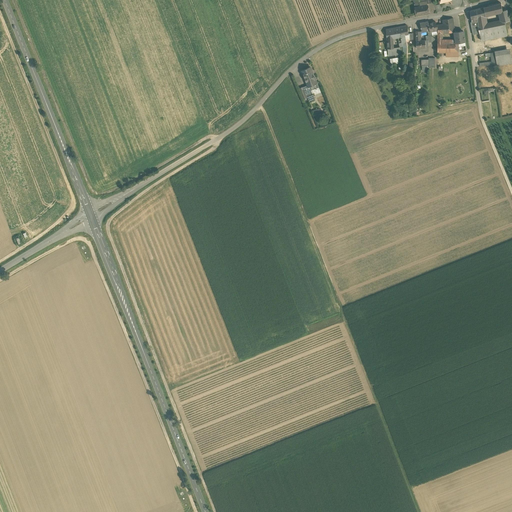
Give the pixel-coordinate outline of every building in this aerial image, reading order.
[(500,3),(484,8),(485,15),(499,12),(502,11),(500,3)] [(427,5),(415,7),(416,15),(429,13),(427,5)] [(484,8),(476,10),(477,17),(484,16),(485,15),(484,8)] [(476,10),(470,11),(472,22),(478,21),(478,18),(477,18),(477,17),(476,10)] [(506,10),(502,11),(499,12),(502,22),(502,23),(504,22),(509,21),(506,10)] [(453,18),(443,20),(443,25),(443,28),(448,28),(448,32),(455,31),(453,18)] [(478,21),(472,22),(473,26),(471,26),(473,35),(479,33),(478,26),(478,22),(478,21)] [(494,23),(486,25),(486,21),(478,22),(478,26),(479,33),(481,41),(497,37),(494,23)] [(428,22),(420,23),(422,31),(428,30),(429,30),(428,23),(428,22)] [(436,22),(428,23),(429,30),(430,32),(431,31),(438,30),(438,25),(436,25),(436,22)] [(502,23),(502,22),(494,23),(497,37),(507,35),(504,22),(502,23)] [(407,25),(399,27),(400,35),(405,35),(408,34),(407,25)] [(443,25),(438,25),(438,30),(438,34),(442,34),(448,33),(448,32),(448,28),(443,28),(443,25)] [(399,27),(386,29),(387,38),(391,37),(391,38),(392,38),(399,37),(399,36),(400,35),(399,27)] [(463,31),(454,33),(456,43),(458,43),(465,42),(463,31)] [(442,43),(437,43),(437,52),(449,52),(458,52),(458,47),(458,43),(442,43)] [(393,48),(388,49),(388,56),(401,54),(399,47),(393,48)] [(509,48),(494,51),(495,52),(497,66),(511,63),(509,48)] [(310,67),(302,71),(306,82),(315,78),(310,67)] [(315,78),(306,82),(307,85),(308,87),(316,83),(315,78)] [(307,85),(303,87),(305,93),(311,91),(318,88),(316,83),(308,87),(307,85)] [(303,87),(299,88),(300,91),(303,99),(307,98),(305,93),(303,87)] [(313,111),(316,120),(323,117),(320,108),(313,111)]
